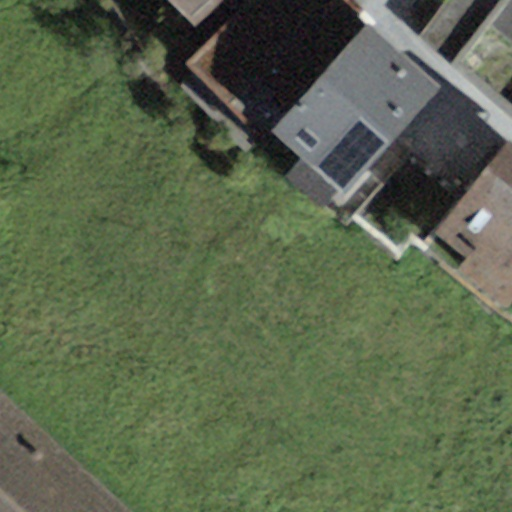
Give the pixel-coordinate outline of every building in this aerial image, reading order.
[(218,0),(177,0),(197,21),(218,0)] [(368,25),(341,0),(249,0),(188,62),(269,145),(277,132),(368,25)] [(511,0),(450,0),(422,37),(450,58),(487,17),(511,38),(511,0)] [(325,209),(438,88),(368,25),(277,132),(302,158),(288,173),(325,209)] [(511,142),(428,246),(506,308),(511,300),(511,142)] [(131,511),(0,392),(0,511),(131,511)]
